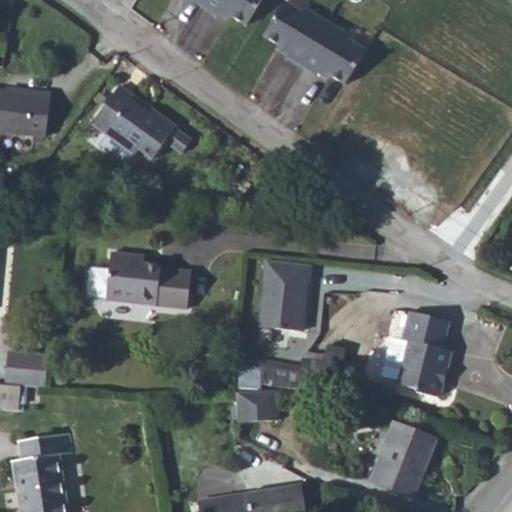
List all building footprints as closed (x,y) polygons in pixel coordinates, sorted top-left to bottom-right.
[(191,0),(196,3),(193,7),(223,26),(226,20),(251,35),(272,0),(191,0)] [(0,41),(7,42),(11,5),(0,3),(0,41)] [(307,19),(289,9),(269,46),(295,60),(292,66),(322,83),(325,78),(352,92),(371,58),(352,47),(353,44),(311,21),(307,19)] [(195,127),(170,111),(167,116),(147,102),(150,97),(136,88),(109,128),(152,156),(156,151),(171,161),(183,143),(201,155),(210,142),(192,131),(195,127)] [(68,101),(0,92),(0,132),(63,140),(68,101)] [(167,116),(170,111),(150,97),(147,102),(167,116)] [(121,272),(103,270),(99,298),(118,300),(117,304),(200,314),(205,276),(172,272),(173,267),(144,263),(145,254),(123,252),(121,272)] [(327,269),(282,265),(276,332),(318,336),(323,286),(325,286),(327,269)] [(468,327),(429,319),(423,348),(431,350),(428,363),(411,359),(405,385),(422,388),(421,393),(430,395),(440,397),(462,402),(472,359),(461,357),(468,327)] [(47,385),(50,353),(8,349),(5,382),(47,385)] [(296,384),(298,361),(241,355),(239,379),(296,384)] [(9,401),(8,388),(0,388),(0,408),(10,406),(9,401)] [(285,424),(284,395),(251,396),(252,425),(285,424)] [(32,410),(32,404),(10,406),(10,412),(32,410)] [(455,447),(410,433),(391,494),(436,508),(455,447)] [(84,445),(32,452),(35,473),(22,474),(27,511),(80,511),(74,467),(87,465),(84,445)] [(319,511),(315,488),(258,498),(260,511),(319,511)]
